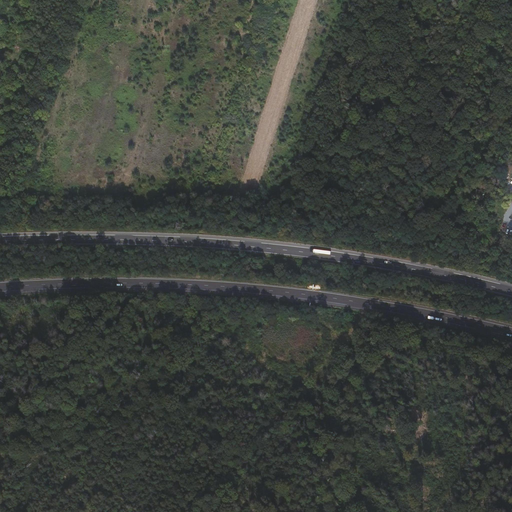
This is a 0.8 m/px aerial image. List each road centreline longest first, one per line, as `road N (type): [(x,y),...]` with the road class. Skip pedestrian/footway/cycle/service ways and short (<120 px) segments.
road 1 (trunk): [(511,291),(245,245),(0,240)]
road 2 (trunk): [(0,287),(242,287),(511,332)]
road 3 (track): [(436,511),(455,483),(469,371),(511,377)]
